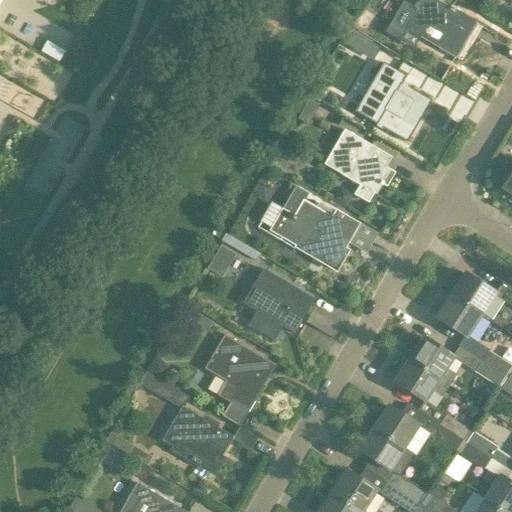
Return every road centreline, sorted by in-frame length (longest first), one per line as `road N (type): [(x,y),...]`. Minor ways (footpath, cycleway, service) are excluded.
road 1 (residential): [(258,511),(442,202)]
road 2 (residential): [(442,202),(511,82)]
